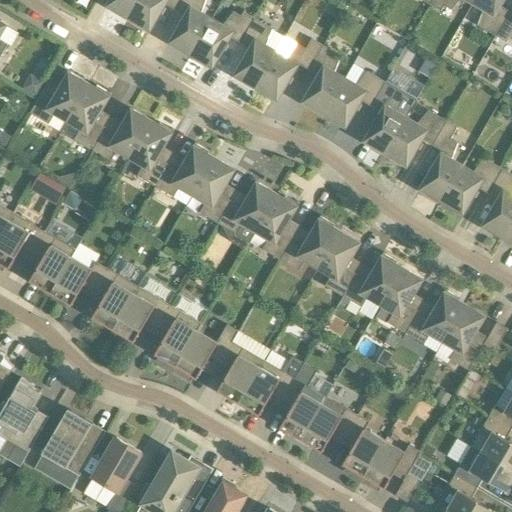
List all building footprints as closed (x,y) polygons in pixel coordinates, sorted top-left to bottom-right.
[(109,9),(128,20),(140,0),(111,0),(108,6),(110,8),(109,9)] [(140,0),(128,20),(147,31),(148,29),(150,31),(165,4),(176,11),(182,0),(140,0)] [(206,0),(182,0),(176,11),(186,17),(171,43),(173,44),(172,46),(191,57),(213,21),(202,14),(206,0)] [(469,0),(474,2),(475,0),(433,0),(431,4),(442,11),(445,6),(452,10),(460,0),(469,0)] [(475,0),(474,2),(484,8),(479,26),(496,36),(510,13),(499,6),(502,0),(475,0)] [(222,26),(213,21),(191,57),(209,68),(210,66),(212,67),(230,37),(240,43),(256,20),(244,12),(241,16),(234,12),(222,26)] [(511,13),(510,13),(496,36),(508,43),(511,38),(511,13)] [(273,30),(256,20),(240,43),(251,50),(236,76),(238,77),(237,79),(255,90),(278,54),(266,47),(273,30)] [(0,39),(0,34),(5,26),(0,22),(0,59),(9,44),(0,39)] [(309,70),(324,46),(312,39),(306,49),(299,45),(287,59),(278,54),(255,90),(274,101),(275,99),(277,100),(298,64),(309,70)] [(341,56),(324,46),(309,70),(319,76),(304,103),(306,104),(305,105),(324,116),(346,80),(335,74),(341,56)] [(429,78),(436,65),(426,59),(418,72),(429,78)] [(419,94),(424,82),(394,69),(389,81),(419,94)] [(54,115),(67,122),(90,85),(68,72),(67,73),(68,74),(54,97),(43,91),(30,114),(49,125),(54,115)] [(361,101),(371,107),(386,83),(367,72),(356,86),(346,80),(324,116),(343,127),(344,126),(345,127),(361,101)] [(35,94),(42,82),(30,75),(23,87),(35,94)] [(397,89),(386,83),(371,107),(382,113),(365,142),(367,143),(366,144),(385,155),(407,119),(396,113),(402,96),(395,91),(397,89)] [(75,140),(93,151),(106,128),(96,122),(112,94),(110,92),(109,93),(98,86),(96,88),(90,85),(67,122),(80,130),(75,140)] [(117,152),(130,159),(152,121),(131,109),(130,110),(131,110),(117,134),(106,128),(93,151),(111,161),(117,152)] [(417,125),(407,119),(385,155),(404,166),(405,165),(407,166),(422,140),(433,146),(448,122),(429,111),(417,125)] [(137,176),(156,187),(169,165),(158,159),(175,130),(173,129),(172,130),(160,123),(159,125),(152,121),(130,159),(143,167),(137,176)] [(458,128),(448,122),(433,146),(443,152),(421,190),(423,191),(422,192),(441,203),(464,167),(452,161),(458,144),(451,139),(458,128)] [(0,142),(5,146),(9,138),(4,135),(0,134),(0,142)] [(180,188),(193,196),(215,158),(208,154),(210,152),(198,145),(198,144),(196,143),(180,171),(169,165),(156,187),(174,198),(180,188)] [(200,213),(218,224),(232,201),(221,195),(235,171),(236,172),(237,171),(215,158),(193,196),(205,203),(200,213)] [(473,173),(464,167),(441,203),(460,214),(461,213),(463,214),(478,188),(489,194),(504,170),(485,159),(473,173)] [(511,174),(504,170),(489,194),(499,200),(484,226),(486,228),(485,229),(503,240),(511,226),(511,174)] [(80,176),(77,174),(58,177),(57,180),(72,189),(80,176)] [(245,250),(255,233),(277,195),(256,182),(255,183),(256,184),(242,208),(232,201),(218,224),(223,227),(232,243),(245,250)] [(71,192),(65,203),(76,210),(83,198),(71,192)] [(263,250),(281,261),(294,238),(283,232),(300,204),(298,202),(297,203),(285,196),(284,198),(277,195),(255,233),(268,240),(263,250)] [(0,236),(14,214),(0,205),(0,236)] [(45,232),(14,214),(0,236),(0,270),(4,272),(4,271),(3,271),(5,267),(8,269),(8,270),(9,270),(21,250),(31,256),(45,232)] [(305,262),(318,269),(340,231),(334,227),(335,225),(323,218),(323,217),(321,216),(305,244),(294,238),(281,261),(299,271),(305,262)] [(511,226),(503,240),(511,245),(511,226)] [(325,287),(343,297),(357,275),(346,269),(360,245),(361,245),(362,244),(340,231),(318,269),(331,277),(325,287)] [(51,294),(72,258),(77,250),(45,232),(31,256),(42,262),(29,282),(31,283),(31,282),(51,294)] [(367,298),(380,306),(403,268),(396,264),(397,262),(385,255),(386,254),(384,253),(367,281),(357,275),(343,297),(362,308),(367,298)] [(92,269),(72,258),(51,294),(71,305),(70,306),(71,307),(83,286),(94,292),(108,269),(96,262),(92,269)] [(388,323),(406,334),(419,311),(409,305),(423,281),(424,282),(424,281),(403,268),(380,306),(393,314),(388,323)] [(94,319),(113,330),(139,287),(108,269),(94,292),(104,298),(92,319),(93,320),(94,319)] [(134,344),(146,323),(157,329),(170,305),(139,287),(113,330),(133,342),(133,343),(134,344)] [(430,335),(443,343),(466,305),(459,301),(460,299),(448,292),(449,291),(446,289),(430,318),(419,311),(406,334),(424,345),(430,335)] [(173,372),(198,331),(202,324),(170,305),(157,329),(167,335),(155,356),(156,356),(159,357),(157,361),(156,360),(155,361),(173,372)] [(466,305),(443,343),(456,350),(450,360),(469,371),(482,348),(471,342),(485,318),(486,319),(487,317),(466,305)] [(497,323),(484,345),(495,352),(508,329),(497,323)] [(219,366),(233,342),(239,332),(228,325),(218,343),(198,331),(173,372),(191,382),(192,381),(191,381),(193,377),(196,379),(195,380),(197,380),(209,360),(219,366)] [(239,404),(265,361),(233,342),(219,366),(229,372),(217,392),(218,393),(219,392),(239,404)] [(385,371),(394,355),(384,350),(375,366),(385,371)] [(0,391),(12,371),(10,370),(0,364),(0,363),(5,354),(0,351),(0,391)] [(346,367),(355,373),(361,362),(352,357),(346,367)] [(282,402),(296,379),(265,361),(239,404),(259,415),(258,416),(259,417),(271,396),(282,402)] [(327,397),(308,386),(317,371),(305,363),(296,379),(282,402),(292,408),(280,429),(281,430),(281,429),(301,441),(323,404),(327,397)] [(385,377),(379,386),(392,393),(398,384),(385,377)] [(0,436),(16,446),(8,460),(20,467),(49,418),(32,408),(41,394),(33,389),(35,386),(22,378),(7,404),(3,402),(0,407),(0,424),(4,427),(0,434),(0,436)] [(447,407),(453,396),(441,390),(435,401),(447,407)] [(511,401),(506,411),(496,405),(489,417),(511,430),(511,429),(511,401)] [(343,416),(323,404),(301,441),(321,452),(321,453),(322,454),(334,433),(344,439),(358,415),(347,409),(343,416)] [(85,420),(68,410),(42,455),(80,477),(106,432),(104,431),(103,433),(104,433),(101,438),(81,426),(85,420)] [(343,471),(361,482),(385,441),(366,429),(370,422),(358,415),(344,439),(355,445),(343,466),(344,466),(344,465),(347,467),(345,471),(344,470),(343,471)] [(488,442),(482,452),(511,469),(511,443),(506,440),(511,430),(489,417),(479,434),(488,442)] [(461,460),(470,444),(458,437),(449,453),(461,460)] [(117,438),(93,479),(86,491),(110,505),(107,509),(112,511),(124,511),(139,487),(138,487),(137,489),(125,482),(142,453),(117,438)] [(407,476),(409,474),(421,452),(410,446),(405,453),(385,441),(361,482),(379,492),(380,491),(379,491),(381,487),(384,489),(383,490),(385,490),(397,470),(407,476)] [(436,450),(428,446),(424,454),(431,458),(436,450)] [(146,499),(143,504),(156,511),(188,511),(207,482),(195,475),(199,468),(173,452),(152,487),(148,484),(141,496),(146,499)] [(511,469),(482,452),(472,470),(462,464),(455,475),(477,488),(483,478),(508,493),(511,485),(511,469)] [(407,476),(407,477),(396,496),(407,503),(420,480),(409,474),(407,476)] [(459,493),(448,511),(450,511),(494,511),(471,499),(477,488),(455,475),(448,487),(459,493)] [(237,511),(247,496),(235,489),(237,486),(223,478),(218,486),(221,488),(207,511),(237,511)]
